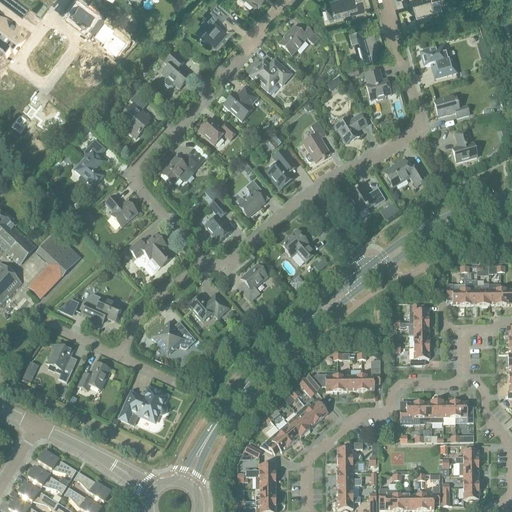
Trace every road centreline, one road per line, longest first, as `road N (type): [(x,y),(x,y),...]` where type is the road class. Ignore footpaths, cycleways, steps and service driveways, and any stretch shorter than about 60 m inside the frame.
road 1 (residential): [(283,0),(128,168),(131,186),(210,269)]
road 2 (tertiary): [(186,475),(265,359),(364,275)]
road 3 (residential): [(461,377),(396,384),(377,413),(346,417),(305,457),(310,511)]
road 4 (tertiary): [(364,275),(428,230),(511,198)]
road 5 (residential): [(49,16),(13,64),(44,88),(81,39)]
road 6 (residential): [(415,133),(417,104),(387,0)]
road 7 (residential): [(510,488),(509,446),(484,417),(474,379),(461,377)]
road 8 (residential): [(122,356),(144,307),(197,269),(210,269)]
road 9 (residential): [(149,487),(35,426)]
road 10 (residential): [(210,269),(228,264),(308,194)]
road 11 (residential): [(308,194),(415,133)]
